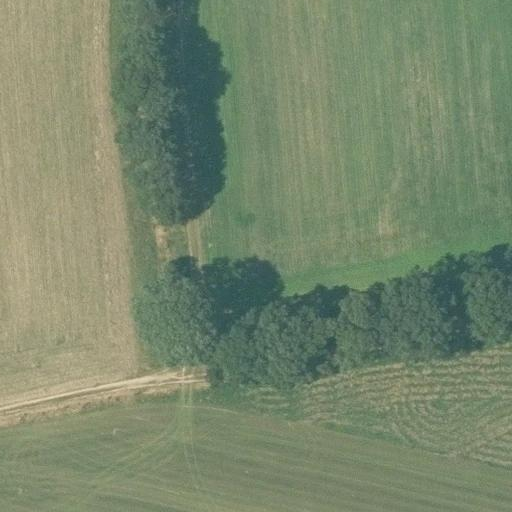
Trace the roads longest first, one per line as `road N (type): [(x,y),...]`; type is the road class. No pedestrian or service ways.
road 1 (track): [(511,316),(0,416)]
road 2 (track): [(150,0),(191,378)]
